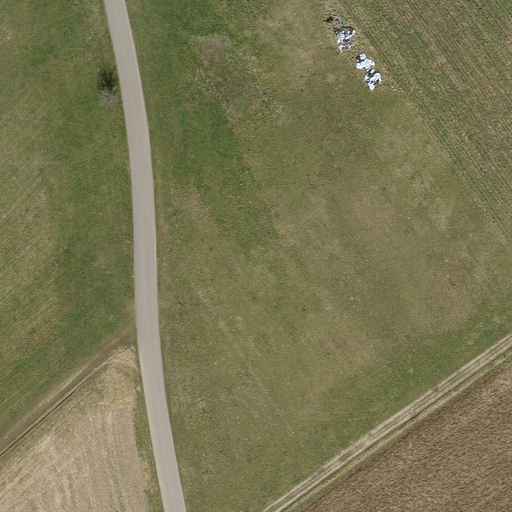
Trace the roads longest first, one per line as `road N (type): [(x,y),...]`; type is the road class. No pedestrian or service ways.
road 1 (unclassified): [(176,511),(147,324),(137,124),(115,0)]
road 2 (track): [(511,337),(267,511)]
road 3 (track): [(0,451),(147,324)]
